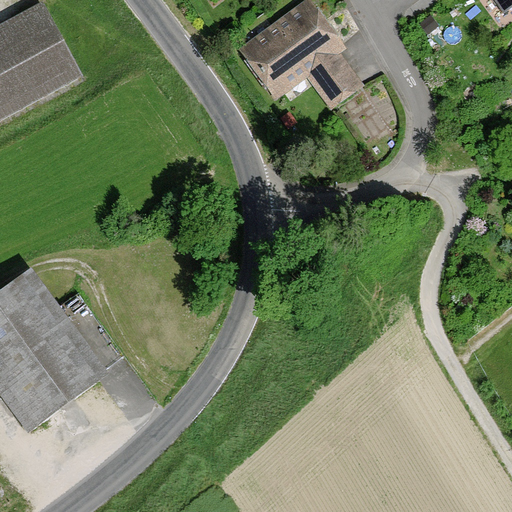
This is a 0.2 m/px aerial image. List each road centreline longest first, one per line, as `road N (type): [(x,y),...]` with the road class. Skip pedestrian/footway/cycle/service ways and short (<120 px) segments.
road 1 (tertiary): [(257,207),(250,291),(217,365),(162,434),(68,511)]
road 2 (track): [(403,177),(449,200),(449,226),(429,284),(431,321),(511,461)]
road 3 (residential): [(257,207),(305,209),(361,195),(403,177),(417,157),(424,121),(418,94),(373,16)]
road 4 (tertiary): [(139,0),(232,126),(257,207)]
